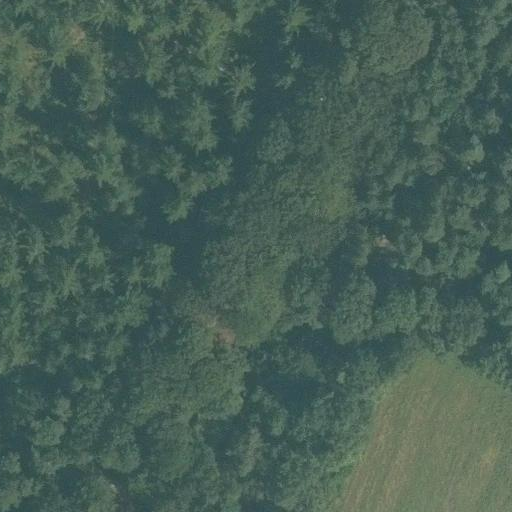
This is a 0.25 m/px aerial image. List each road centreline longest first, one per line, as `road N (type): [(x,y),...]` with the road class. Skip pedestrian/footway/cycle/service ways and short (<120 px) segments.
road 1 (track): [(0,339),(94,395),(162,395),(396,0)]
road 2 (unknown): [(80,0),(319,129)]
